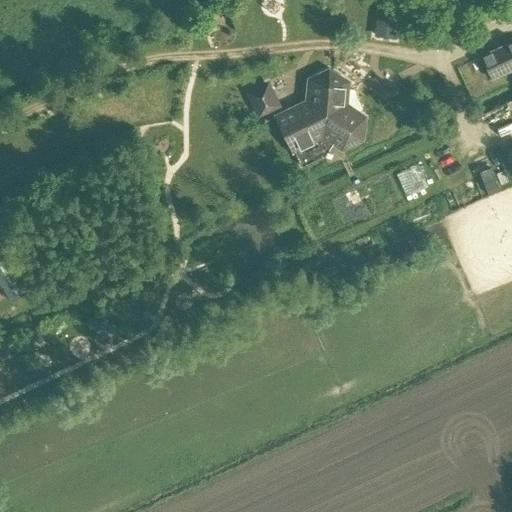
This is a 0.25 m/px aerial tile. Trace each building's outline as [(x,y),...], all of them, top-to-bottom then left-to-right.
[(376,12),(374,36),(396,38),(399,15),(376,12)] [(511,40),(479,56),(490,79),(511,68),(511,40)] [(349,81),(328,67),(306,77),(304,100),(273,115),(292,153),(294,152),(301,166),(324,154),(331,143),(342,150),(363,141),(367,116),(359,111),(362,107),(354,89),(349,89),(349,81)] [(281,106),(269,81),(245,92),(257,117),(281,106)] [(511,176),(511,142),(495,149),(507,178),(511,176)] [(401,171),(410,195),(433,187),(424,162),(401,171)] [(494,190),(506,185),(499,164),(486,169),(494,190)] [(7,241),(0,245),(0,311),(37,290),(7,241)]
